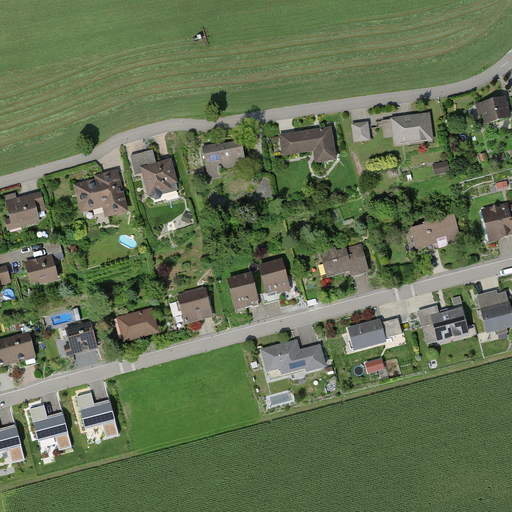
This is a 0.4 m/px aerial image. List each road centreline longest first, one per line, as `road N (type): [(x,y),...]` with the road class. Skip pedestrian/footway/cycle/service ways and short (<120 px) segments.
road 1 (residential): [(511,60),(453,90),(164,126),(0,183)]
road 2 (residential): [(0,401),(511,265)]
